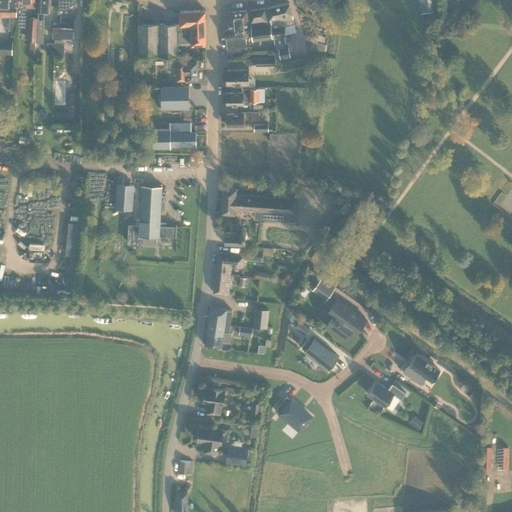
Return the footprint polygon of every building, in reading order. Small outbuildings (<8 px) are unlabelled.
[(18,5),(18,0),(0,0),(0,14),(9,15),(9,28),(16,28),(16,5),(17,5),(18,5)] [(18,0),(18,5),(17,24),(25,25),(25,6),(35,6),(35,0),(18,0)] [(39,0),(38,18),(44,18),(45,9),(52,9),(52,0),(39,0)] [(77,12),(78,0),(76,0),(58,0),(58,12),(77,12)] [(325,0),(315,0),(312,4),(327,17),(335,8),(325,0)] [(432,0),(423,0),(425,11),(434,10),(432,0)] [(268,6),(271,22),(272,23),(275,36),(285,34),(287,34),(285,25),(286,24),(288,24),(295,22),(290,1),(288,2),(268,6)] [(273,36),(272,23),(271,22),(268,22),(266,7),(249,9),(253,39),(273,36)] [(192,42),(206,42),(205,9),(180,9),(180,21),(139,22),(139,55),(179,54),(178,42),(191,42),(192,42)] [(246,34),(250,34),(247,9),(229,11),(230,22),(228,22),(229,28),(225,28),(227,47),(247,45),(246,34)] [(61,14),(61,21),(60,25),(74,26),(75,14),(61,14)] [(37,18),(37,16),(30,15),(29,39),(35,39),(35,41),(36,41),(37,18)] [(326,25),(330,20),(324,15),(320,20),(326,25)] [(44,42),(45,18),(44,18),(38,18),(37,18),(36,41),(43,42),(44,42)] [(74,26),(60,25),(60,36),(74,37),(75,26),(74,26)] [(0,52),(12,53),(13,40),(0,39),(0,52)] [(65,42),(53,42),(53,53),(64,53),(65,42)] [(290,56),(289,46),(287,46),(279,48),(281,57),(282,57),(290,56)] [(257,64),(271,64),(280,63),(276,63),(275,55),(257,56),(257,64)] [(167,65),(177,65),(177,79),(198,78),(198,60),(178,61),(178,58),(167,58),(167,65)] [(242,85),(250,85),(249,67),(227,68),(227,83),(242,83),(242,85)] [(66,87),(71,76),(60,72),(55,83),(66,87)] [(161,107),(189,106),(189,84),(161,85),(161,107)] [(227,91),(228,103),(250,102),(250,100),(260,100),(259,87),(242,87),(242,90),(227,91)] [(244,124),(244,122),(244,118),(259,118),(259,109),(239,109),(239,112),(228,112),(228,124),(244,124)] [(12,129),(9,123),(0,128),(3,134),(12,129)] [(196,129),(171,129),(171,127),(154,127),(154,146),(170,146),(170,145),(196,144),(196,129)] [(116,207),(133,208),(135,183),(118,182),(116,207)] [(177,225),(166,225),(166,220),(161,220),(162,185),(142,184),(140,234),(176,236),(177,225)] [(255,217),(288,218),(296,219),(297,196),(273,194),(273,192),(264,192),(264,195),(236,193),(236,187),(223,186),(222,212),(235,213),(235,209),(255,210),(255,217)] [(0,192),(0,198),(8,200),(10,195),(0,192)] [(32,203),(50,197),(48,193),(31,198),(32,203)] [(246,226),(237,226),(236,244),(245,245),(246,226)] [(247,248),(246,258),(262,259),(263,249),(247,248)] [(218,251),(216,271),(231,273),(232,265),(242,266),(243,254),(218,251)] [(229,292),(231,273),(216,271),(214,291),(229,292)] [(270,279),(271,272),(263,271),(262,278),(270,279)] [(335,287),(321,277),(313,289),(327,299),(335,287)] [(338,297),(331,307),(337,312),(335,315),(334,314),(327,324),(345,337),(352,327),(350,326),(353,323),(359,328),(366,318),(338,297)] [(231,308),(211,305),(206,343),(221,345),(224,330),(228,331),(231,308)] [(267,326),(269,308),(256,307),(253,325),(267,326)] [(310,327),(301,320),(296,326),(305,333),(310,327)] [(252,335),(253,326),(240,324),(239,333),(252,335)] [(308,352),(329,368),(339,354),(319,339),(308,352)] [(440,368),(417,351),(403,371),(419,382),(423,375),(431,381),(440,368)] [(389,387),(377,379),(369,391),(386,403),(394,391),(402,396),(407,390),(394,381),(389,387)] [(205,400),(212,401),(211,404),(210,404),(209,411),(221,413),(222,402),(224,403),(226,389),(223,389),(223,387),(213,386),(213,388),(207,387),(205,400)] [(312,415),(300,405),(301,405),(292,397),(288,402),(283,399),(275,408),(279,411),(280,412),(279,413),(289,421),(290,420),(300,429),(312,415)] [(424,420),(415,414),(409,422),(419,428),(424,420)] [(224,428),(199,424),(197,440),(205,441),(204,451),(218,453),(219,443),(222,443),(224,428)] [(249,446),(229,443),(226,461),(246,464),(249,446)] [(194,461),(180,459),(179,471),(192,473),(194,461)] [(188,511),(188,490),(177,490),(177,511),(188,511)]
